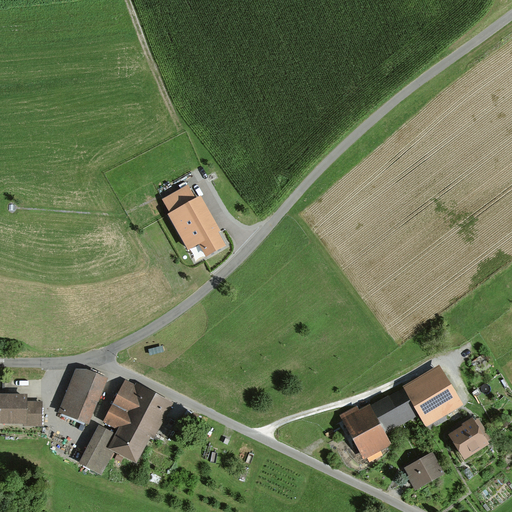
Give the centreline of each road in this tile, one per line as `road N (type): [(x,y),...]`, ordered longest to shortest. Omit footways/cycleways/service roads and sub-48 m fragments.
road 1 (unclassified): [(511,15),(338,152),(204,293),(88,359)]
road 2 (residential): [(88,359),(420,511)]
road 3 (track): [(128,0),(224,221),(251,246)]
